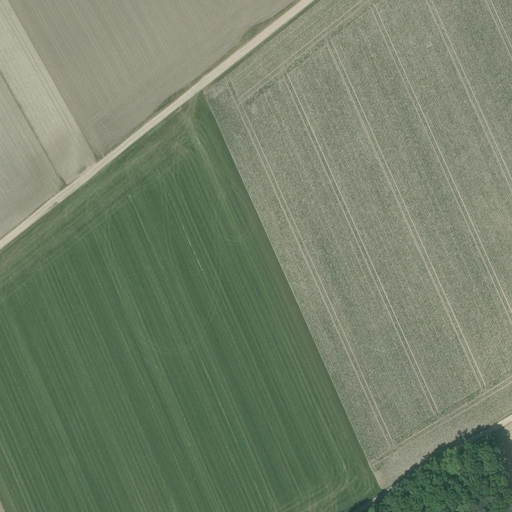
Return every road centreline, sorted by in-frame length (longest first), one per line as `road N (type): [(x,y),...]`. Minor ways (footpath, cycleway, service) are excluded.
road 1 (track): [(304,0),(0,243)]
road 2 (track): [(511,417),(359,511)]
